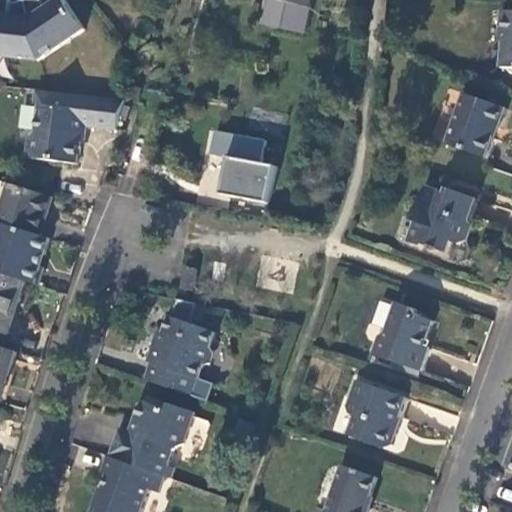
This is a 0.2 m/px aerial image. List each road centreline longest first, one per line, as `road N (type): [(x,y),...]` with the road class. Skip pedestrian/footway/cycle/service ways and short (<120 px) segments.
road 1 (residential): [(18,511),(109,223),(164,231)]
road 2 (residential): [(445,511),(511,327)]
